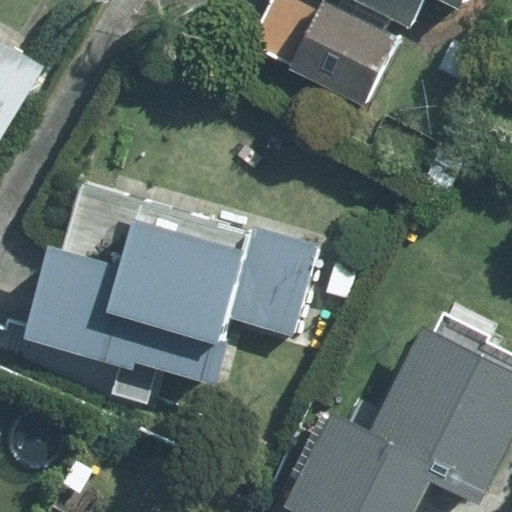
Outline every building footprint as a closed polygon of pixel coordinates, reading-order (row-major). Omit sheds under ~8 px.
[(418,0),(299,0),(270,47),(358,100),(418,0)] [(0,143),(43,70),(0,44),(0,143)] [(103,256),(57,246),(37,339),(205,374),(216,321),(326,343),(347,245),(115,198),(103,256)] [(511,355),(430,315),(371,435),(358,461),(436,499),(462,511),(468,511),(511,423),(511,355)] [(337,418),(290,511),(429,511),(436,499),(358,461),(371,435),(337,418)]
